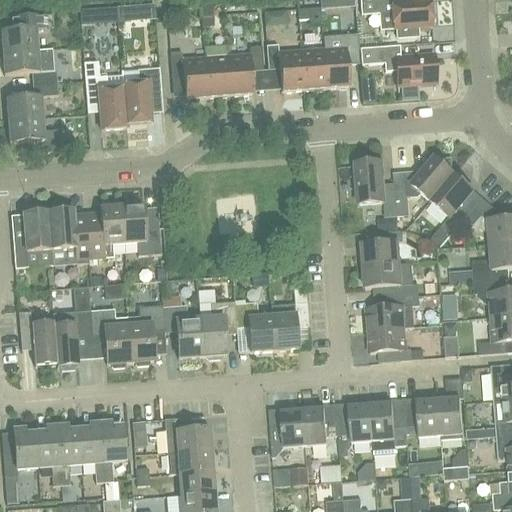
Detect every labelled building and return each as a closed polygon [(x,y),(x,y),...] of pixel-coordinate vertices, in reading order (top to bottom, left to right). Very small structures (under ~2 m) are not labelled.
[(395,4),(394,0),(359,0),(361,15),(392,13),(393,30),(396,30),(397,40),(417,38),(417,28),(432,27),(430,1),(395,4)] [(141,7),(142,21),(155,20),(156,20),(155,5),(154,5),(141,6),(141,7)] [(118,8),(103,9),(103,10),(104,24),(119,23),(118,9),(118,8)] [(309,10),(297,11),(298,22),(310,21),(309,10)] [(2,55),(37,52),(35,31),(53,29),(52,17),(7,20),(8,32),(0,33),(2,55)] [(201,29),(214,28),(213,18),(201,18),(201,29)] [(346,49),(324,51),(327,91),(349,89),(347,66),(359,66),(357,41),(345,42),(346,49)] [(265,48),(267,73),(279,72),(281,95),(303,93),(300,52),(278,54),(277,47),(265,48)] [(400,59),(399,47),(360,50),(361,67),(384,66),(384,74),(396,73),(397,88),(436,85),(434,57),(400,59)] [(249,56),(228,58),(231,98),(253,97),(251,74),(263,73),(261,48),(249,49),(249,56)] [(163,49),(146,51),(147,67),(164,65),(163,49)] [(31,75),(32,87),(57,85),(56,73),(54,73),(52,51),(37,52),(2,55),(4,77),(31,75)] [(324,51),(300,52),(303,93),(327,91),(324,51)] [(185,102),(207,100),(204,60),(182,61),(181,54),(169,55),(171,80),(183,79),(185,102)] [(228,58),(204,60),(207,100),(231,98),(228,58)] [(83,65),(86,106),(99,105),(101,132),(126,130),(126,126),(123,90),(122,90),(121,77),(99,79),(97,64),(83,65)] [(121,77),(122,90),(123,90),(126,126),(150,125),(148,97),(161,96),(159,70),(121,73),(121,77)] [(7,123),(42,121),(41,99),(58,98),(57,85),(32,87),(33,99),(6,101),(7,123)] [(36,143),(37,155),(62,153),(61,132),(43,133),(42,121),(7,123),(9,145),(36,143)] [(405,175),(393,176),(394,192),(395,201),(406,200),(418,199),(420,195),(430,204),(454,177),(452,175),(451,160),(436,162),(435,161),(434,162),(426,162),(427,170),(418,180),(412,175),(405,175)] [(385,220),(396,219),(395,201),(394,192),(383,193),(381,165),(356,167),(359,207),(384,206),(385,220)] [(465,220),(456,213),(473,193),(454,177),(430,204),(449,220),(440,231),(449,239),(465,220)] [(490,248),(511,246),(511,221),(499,222),(498,215),(481,200),(465,220),(473,228),(489,235),(490,248)] [(85,220),(88,262),(113,260),(112,247),(124,246),(121,209),(122,209),(121,207),(118,204),(102,205),(99,208),(100,218),(85,220)] [(143,207),(122,209),(121,209),(124,246),(136,245),(137,259),(160,257),(158,229),(144,230),(143,207)] [(72,212),(47,214),(50,253),(75,251),(76,267),(88,266),(88,262),(85,220),(73,220),(72,212)] [(26,255),(50,253),(47,214),(22,216),(24,242),(12,243),(15,271),(27,270),(26,255)] [(362,247),(363,269),(399,266),(398,245),(402,244),(402,233),(391,234),(392,245),(362,247)] [(500,272),(511,271),(511,246),(490,248),(491,264),(476,265),(476,274),(473,274),(474,286),(501,284),(500,272)] [(412,265),(399,266),(363,269),(365,291),(395,289),(396,299),(419,297),(418,287),(413,287),(412,265)] [(262,279),(262,289),(278,289),(278,278),(262,279)] [(491,320),(511,318),(511,293),(502,294),(501,284),(474,286),(475,297),(478,297),(478,301),(486,308),(490,307),(491,320)] [(419,297),(396,299),(397,310),(367,312),(368,334),(404,331),(413,330),(412,309),(419,308),(419,297)] [(211,321),(199,322),(202,359),(204,359),(208,363),(219,362),(223,358),(226,357),(223,331),(235,330),(234,307),(234,304),(210,306),(211,321)] [(250,355),(274,354),(271,319),(257,320),(256,307),(254,305),(234,307),(235,330),(235,331),(247,330),(250,355)] [(270,308),(271,319),(274,354),(297,352),(296,330),(308,329),(306,305),(270,308)] [(127,320),(130,365),(135,364),(135,367),(138,369),(148,368),(150,365),(150,363),(154,363),(152,334),(164,333),(162,310),(162,308),(138,310),(139,328),(128,329),(127,320)] [(178,361),(202,359),(199,322),(187,323),(186,308),(162,310),(164,333),(164,335),(176,334),(178,361)] [(115,321),(114,312),(90,314),(92,339),(104,338),(107,367),(111,366),(111,369),(114,371),(124,370),(126,367),(126,365),(130,365),(127,320),(115,321)] [(53,328),(56,367),(56,370),(61,370),(61,373),(74,372),(74,369),(78,369),(76,342),(88,341),(86,314),(52,316),(53,325),(53,328)] [(19,327),(31,326),(30,315),(18,316),(19,327)] [(511,318),(491,320),(493,345),(478,346),(479,358),(507,356),(506,345),(511,344),(511,318)] [(53,325),(31,326),(34,369),(56,367),(53,328),(53,325)] [(401,364),(411,363),(411,352),(406,353),(404,331),(368,334),(370,356),(400,353),(401,364)] [(511,380),(508,381),(507,368),(491,369),(493,404),(511,402),(511,380)] [(418,429),(419,440),(442,439),(438,403),(417,404),(417,401),(404,402),(406,430),(418,429)] [(460,401),(438,403),(442,439),(463,437),(460,401)] [(406,430),(404,402),(390,403),(391,406),(370,408),(373,444),(374,458),(396,456),(394,431),(406,430)] [(511,437),(511,425),(511,424),(511,402),(493,404),(496,439),(511,438),(511,437)] [(349,406),(336,407),(340,460),(348,460),(347,454),(352,449),(351,446),(373,444),(370,408),(349,410),(349,406)] [(323,412),(302,413),(305,450),(327,448),(326,440),(338,439),(340,460),(336,407),(323,408),(323,412)] [(283,452),(305,450),(302,413),(281,415),(281,411),(268,412),(271,461),(275,461),(282,452),(283,452)] [(209,430),(205,431),(204,419),(164,422),(166,456),(211,453),(209,430)] [(99,425),(104,485),(112,484),(111,465),(124,464),(122,429),(111,430),(110,424),(99,425)] [(89,431),(78,432),(81,467),(94,466),(95,486),(104,485),(99,425),(89,426),(89,431)] [(46,435),(35,435),(38,470),(51,469),(52,489),(61,488),(56,428),(46,429),(46,435)] [(81,467),(78,432),(67,433),(67,428),(56,428),(61,488),(69,488),(68,468),(81,467)] [(38,470),(35,435),(24,436),(24,431),(13,432),(14,454),(2,455),(4,480),(17,479),(16,472),(38,470)] [(508,474),(511,473),(511,438),(496,439),(498,464),(507,463),(508,474)] [(178,477),(213,474),(211,453),(166,456),(168,477),(178,477)] [(470,482),(469,468),(456,469),(457,482),(470,482)] [(457,482),(456,469),(443,470),(444,483),(457,482)] [(306,470),(273,473),(274,490),(307,488),(306,470)] [(135,472),(136,480),(148,479),(148,471),(135,472)] [(493,511),(504,511),(511,511),(511,473),(508,474),(509,485),(500,485),(500,496),(492,497),(493,511)] [(178,477),(180,498),(214,496),(213,474),(178,477)] [(136,480),(136,485),(136,489),(149,488),(148,479),(136,480)] [(180,498),(180,511),(215,511),(214,496),(180,498)] [(429,511),(429,500),(411,502),(411,511),(429,511)] [(361,511),(360,501),(343,503),(343,511),(361,511)] [(119,511),(119,502),(110,503),(110,511),(119,511)] [(394,511),(411,511),(411,502),(394,503),(394,511)] [(110,511),(110,503),(102,503),(102,511),(110,511)] [(326,511),(343,511),(343,503),(326,504),(326,511)]
